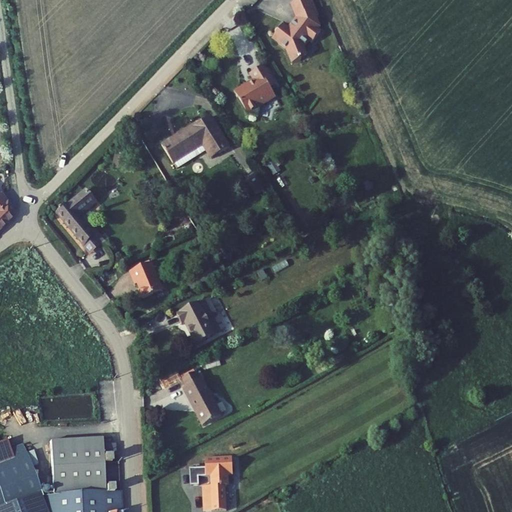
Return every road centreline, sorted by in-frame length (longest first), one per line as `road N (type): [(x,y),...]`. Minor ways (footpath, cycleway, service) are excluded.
road 1 (residential): [(30,220),(120,345),(134,511)]
road 2 (residential): [(232,0),(26,205)]
road 3 (unclassified): [(26,205),(0,21)]
